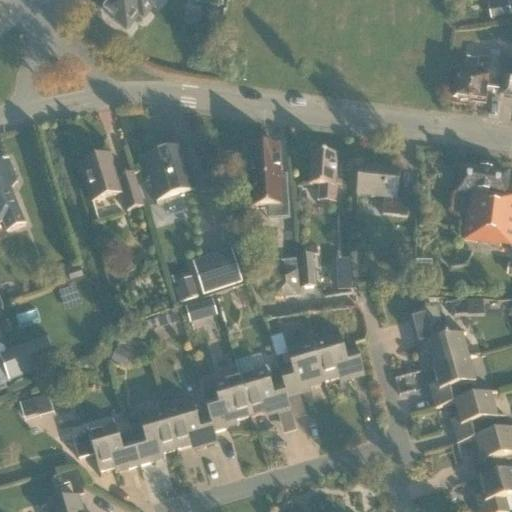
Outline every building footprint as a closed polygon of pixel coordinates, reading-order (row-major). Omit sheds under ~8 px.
[(139,17),(144,21),(155,6),(150,2),(151,0),(115,0),(106,12),(115,18),(112,21),(128,32),(139,17)] [(487,7),(490,21),(511,17),(509,3),(487,7)] [(204,8),(201,23),(208,24),(210,9),(204,8)] [(511,63),(479,59),(477,76),(458,74),(455,89),(458,90),(457,100),(486,105),(488,90),(501,92),(500,98),(511,99),(511,63)] [(249,150),(253,210),(268,209),(269,213),(289,212),(287,180),(281,180),(279,148),(249,150)] [(150,182),(157,206),(196,194),(182,150),(158,157),(157,153),(139,159),(140,163),(146,184),(150,182)] [(338,157),(312,155),(310,187),(321,188),(319,203),(336,205),(337,188),(335,188),(338,157)] [(133,176),(118,181),(110,157),(81,166),(93,205),(122,196),(128,214),(144,209),(133,176)] [(0,226),(4,225),(8,234),(26,227),(12,192),(18,182),(9,160),(0,163),(0,226)] [(383,217),(408,219),(410,196),(398,194),(400,173),(361,168),(358,197),(385,200),(383,217)] [(464,242),(511,248),(511,199),(506,199),(509,175),(463,169),(459,194),(473,196),(471,212),(468,212),(464,242)] [(194,266),(204,297),(242,284),(232,253),(194,266)] [(317,289),(314,256),(299,258),(302,290),(317,289)] [(351,271),(351,262),(337,263),(337,272),(351,271)] [(80,268),(67,272),(71,283),(84,279),(80,268)] [(273,276),(275,300),(300,298),(298,273),(273,276)] [(176,285),(182,306),(199,300),(192,280),(176,285)] [(197,306),(186,309),(191,326),(202,323),(197,306)] [(470,360),(463,336),(446,341),(437,311),(410,319),(421,357),(429,355),(433,371),(470,360)] [(179,324),(177,315),(161,320),(163,328),(179,324)] [(340,337),(314,345),(325,385),(351,378),(352,382),(365,379),(357,351),(345,355),(340,337)] [(47,340),(0,357),(0,358),(10,384),(57,366),(47,340)] [(314,345),(287,352),(292,370),(280,374),(284,385),(288,401),(301,397),(300,392),(325,385),(314,345)] [(126,354),(118,350),(112,362),(120,366),(126,354)] [(460,389),(477,384),(470,360),(433,371),(438,386),(430,388),(436,411),(455,406),(455,407),(464,403),(464,402),(460,389)] [(266,371),(240,379),(251,419),(277,411),(278,416),(291,412),(288,401),(284,385),(271,389),(266,371)] [(240,379),(214,386),(215,392),(203,395),(210,419),(214,435),(227,431),(226,426),(251,419),(240,379)] [(481,424),(499,419),(492,395),(464,402),(464,403),(455,407),(459,421),(451,423),(458,447),(476,442),(485,439),(485,438),(481,424)] [(20,406),(26,425),(52,417),(47,398),(20,406)] [(193,405),(166,413),(178,453),(203,445),(204,450),(217,446),(214,435),(210,419),(198,422),(193,405)] [(166,413),(140,420),(145,438),(133,441),(140,468),(152,465),(151,460),(178,453),(166,413)] [(89,435),(90,438),(74,443),(80,462),(95,457),(101,480),(140,468),(133,441),(121,445),(115,427),(89,435)] [(503,460),(511,457),(511,430),(485,438),(485,439),(476,442),(480,456),(472,459),(479,482),(507,475),(507,474),(503,460)] [(508,511),(506,501),(511,499),(511,472),(507,474),(507,475),(479,482),(483,497),(475,500),(478,511),(508,511)] [(85,496),(77,473),(54,480),(57,490),(71,486),(75,499),(85,496)] [(82,511),(79,499),(48,508),(49,511),(82,511)]
